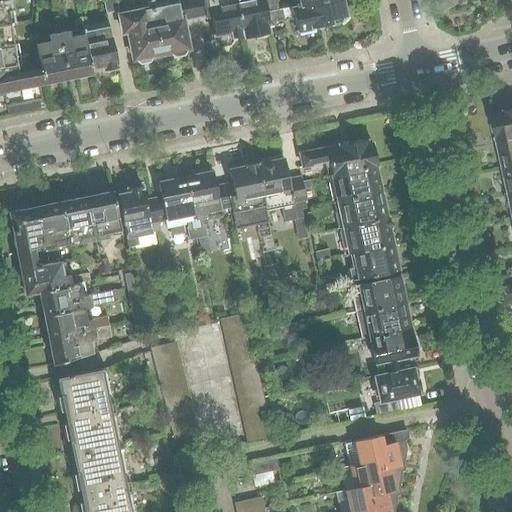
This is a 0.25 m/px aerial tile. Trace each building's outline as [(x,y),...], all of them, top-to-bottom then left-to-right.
[(0,0),(0,91),(38,84),(35,69),(17,72),(10,33),(29,29),(28,21),(8,25),(6,9),(12,8),(11,1),(16,0),(0,0)] [(103,0),(106,14),(119,12),(116,0),(103,0)] [(139,0),(141,10),(117,15),(122,33),(127,32),(133,64),(161,59),(148,0),(139,0)] [(189,0),(177,0),(178,3),(159,7),(157,0),(148,0),(161,59),(189,54),(182,21),(194,18),(189,0)] [(218,48),(244,43),(234,0),(189,0),(194,18),(204,16),(205,19),(213,17),(214,24),(211,25),(213,36),(215,36),(218,48)] [(234,0),(244,43),(270,38),(268,25),(269,25),(268,22),(282,19),(280,10),(279,10),(276,0),(268,0),(269,3),(265,4),(263,0),(234,0)] [(345,18),(341,0),(329,0),(296,7),(292,7),(297,32),(342,23),(345,18)] [(59,33),(58,33),(67,78),(90,74),(82,35),(69,38),(67,31),(63,7),(54,8),(59,33)] [(84,17),(79,18),(82,35),(90,74),(118,68),(110,25),(108,26),(87,30),(84,17)] [(67,78),(58,33),(47,35),(49,42),(35,44),(43,83),(67,78)] [(498,142),(511,138),(511,110),(505,112),(506,114),(493,116),(498,142)] [(504,168),(511,166),(511,138),(498,142),(504,168)] [(329,162),(332,176),(375,166),(377,166),(373,144),(368,145),(367,140),(299,154),(302,168),(329,162)] [(283,157),(257,162),(259,175),(258,176),(265,210),(281,207),(284,222),(294,220),(302,218),(300,210),(305,208),(304,202),(305,201),(303,190),(301,183),(300,178),(288,181),(283,157)] [(231,183),(226,184),(231,207),(232,213),(236,230),(268,223),(265,210),(258,176),(259,175),(257,162),(228,168),(231,183)] [(332,176),(338,202),(366,196),(366,194),(371,193),(372,197),(377,196),(376,194),(381,193),(375,166),(332,176)] [(212,171),(184,177),(197,239),(207,237),(202,219),(222,215),(221,210),(231,207),(226,184),(215,187),(212,171)] [(161,197),(148,200),(153,223),(158,222),(159,223),(165,222),(166,226),(185,222),(188,240),(197,239),(184,177),(158,182),(161,197)] [(141,186),(116,191),(128,246),(133,246),(131,239),(152,235),(160,233),(159,223),(158,222),(153,223),(148,200),(144,201),(141,186)] [(93,235),(94,240),(106,237),(106,233),(120,230),(112,193),(86,198),(93,235)] [(338,202),(344,228),(387,218),(381,193),(376,194),(377,196),(372,197),(371,193),(366,194),(366,196),(338,202)] [(80,238),(93,235),(86,198),(59,203),(67,240),(68,245),(81,242),(80,238)] [(34,208),(41,245),(42,250),(55,247),(54,242),(67,240),(59,203),(34,208)] [(36,268),(36,266),(32,247),(41,245),(34,208),(9,214),(20,270),(36,268)] [(313,212),(306,214),(309,225),(316,224),(313,212)] [(393,245),(387,218),(344,228),(350,254),(393,245)] [(399,271),(393,245),(350,254),(353,268),(348,269),(349,274),(335,276),(337,285),(399,271)] [(81,252),(76,259),(87,270),(94,261),(81,252)] [(326,260),(325,253),(316,255),(317,262),(326,260)] [(107,260),(99,261),(102,275),(110,274),(107,260)] [(20,270),(25,294),(39,291),(70,285),(70,284),(77,283),(89,281),(88,274),(69,277),(68,275),(62,275),(59,262),(36,266),(36,268),(20,270)] [(276,265),(264,268),(266,280),(279,277),(276,265)] [(358,284),(364,312),(404,303),(398,276),(358,284)] [(336,285),(334,277),(321,280),(323,288),(336,285)] [(39,293),(49,346),(53,365),(92,353),(89,340),(95,339),(110,336),(107,316),(92,319),(85,320),(82,308),(124,301),(122,289),(87,295),(80,296),(77,283),(70,284),(70,285),(39,291),(25,294),(25,295),(39,293)] [(364,312),(370,337),(410,328),(404,303),(364,312)] [(248,326),(245,315),(218,321),(221,332),(248,326)] [(137,322),(129,324),(133,341),(141,339),(137,322)] [(221,332),(223,343),(250,337),(248,326),(221,332)] [(294,328),(282,331),(285,339),(296,336),(294,328)] [(370,337),(379,375),(403,371),(401,359),(416,355),(410,328),(370,337)] [(226,355),(253,349),(250,337),(223,343),(226,355)] [(148,348),(152,361),(177,354),(174,343),(148,348)] [(226,355),(229,365),(255,360),(253,349),(226,355)] [(155,372),(180,365),(177,354),(152,361),(155,372)] [(231,377),(257,371),(255,360),(229,365),(231,377)] [(155,372),(158,383),(183,376),(180,365),(155,372)] [(414,368),(403,371),(379,375),(374,376),(380,402),(374,403),(377,416),(397,411),(395,400),(420,395),(419,391),(421,391),(419,379),(416,380),(414,368)] [(100,370),(56,379),(72,457),(117,448),(100,370)] [(231,377),(234,389),(260,384),(257,371),(231,377)] [(161,394),(186,388),(183,376),(158,383),(161,394)] [(236,400),(263,395),(260,384),(234,389),(236,400)] [(161,394),(164,404),(189,399),(186,388),(161,394)] [(236,400),(239,411),(265,406),(263,395),(236,400)] [(167,415),(191,409),(189,399),(164,404),(167,415)] [(242,423),(268,417),(265,406),(239,411),(242,423)] [(167,415),(170,427),(194,420),(191,409),(167,415)] [(242,423),(244,434),(270,428),(268,417),(242,423)] [(173,438),(197,432),(194,420),(170,427),(173,438)] [(244,434),(246,444),(272,438),(270,428),(244,434)] [(173,438),(176,448),(200,442),(197,432),(173,438)] [(355,440),(361,464),(367,462),(370,473),(400,466),(404,465),(407,449),(406,440),(384,445),(382,435),(355,440)] [(178,459),(202,453),(200,442),(176,448),(178,459)] [(72,457),(82,511),(129,511),(117,448),(72,457)] [(249,464),(252,474),(279,468),(277,458),(249,464)] [(402,473),(400,466),(370,473),(367,462),(361,464),(351,466),(356,488),(363,486),(365,497),(396,490),(399,490),(402,473)] [(394,511),(398,497),(396,490),(365,497),(363,486),(356,488),(347,490),(352,511),(353,511),(358,511),(394,511)] [(236,511),(246,511),(264,508),(262,497),(234,503),(236,511)]
